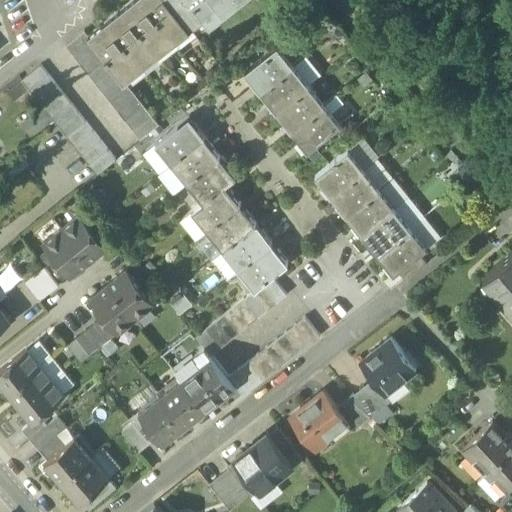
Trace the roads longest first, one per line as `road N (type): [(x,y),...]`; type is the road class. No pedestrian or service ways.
road 1 (residential): [(122,511),(354,332),(348,297)]
road 2 (track): [(335,0),(470,142),(511,142)]
